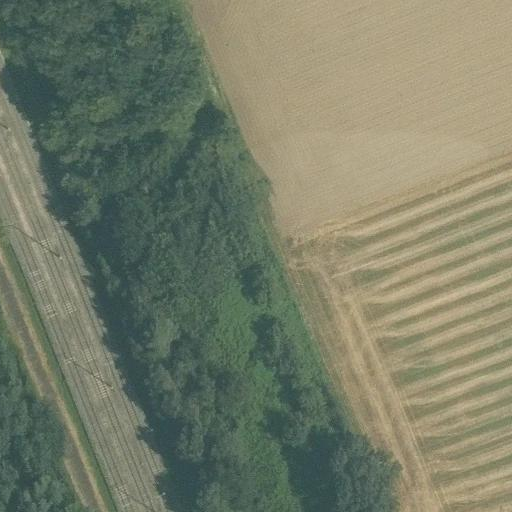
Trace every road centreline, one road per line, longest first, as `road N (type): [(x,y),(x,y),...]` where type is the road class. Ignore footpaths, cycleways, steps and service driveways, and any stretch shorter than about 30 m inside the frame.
road 1 (track): [(191,0),(390,511)]
road 2 (track): [(93,511),(0,274)]
